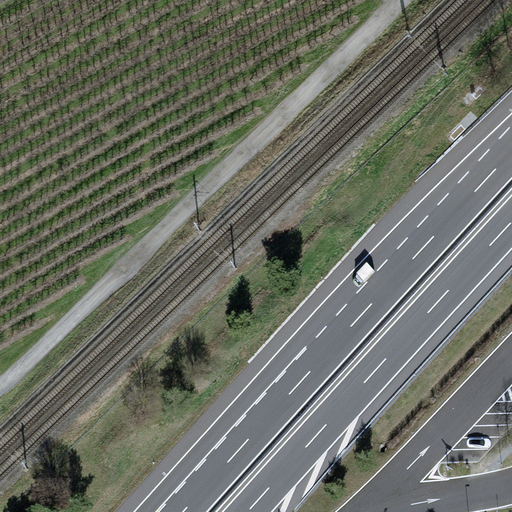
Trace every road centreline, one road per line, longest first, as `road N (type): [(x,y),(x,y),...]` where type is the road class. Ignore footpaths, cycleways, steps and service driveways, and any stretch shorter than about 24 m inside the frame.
road 1 (unclassified): [(0,383),(399,0)]
road 2 (motorway): [(511,149),(180,511)]
road 3 (motorway): [(249,511),(511,221)]
